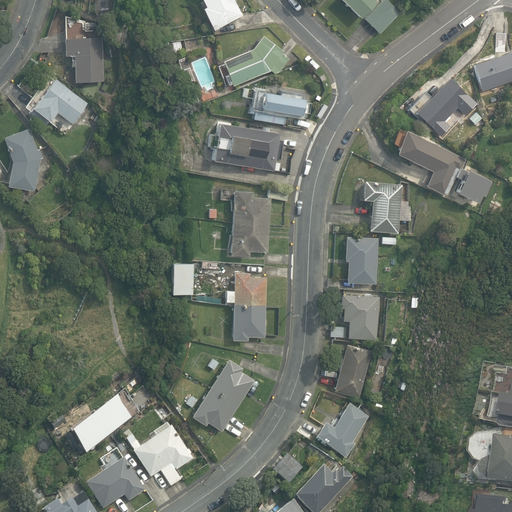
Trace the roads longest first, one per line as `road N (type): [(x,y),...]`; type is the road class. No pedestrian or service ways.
road 1 (residential): [(365,84),(331,135),(316,185),(300,351),(283,411),(247,458),(178,511)]
road 2 (residential): [(472,0),(365,84)]
